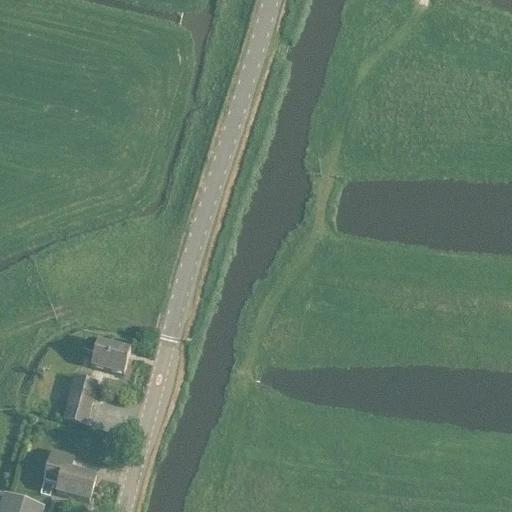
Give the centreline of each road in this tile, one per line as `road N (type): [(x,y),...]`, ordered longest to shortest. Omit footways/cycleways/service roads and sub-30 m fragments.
road 1 (track): [(208,511),(270,315),(320,226),(347,102),(372,54),(410,24),(421,0)]
road 2 (tertiary): [(123,511),(266,0)]
road 3 (track): [(170,327),(60,304),(0,332)]
